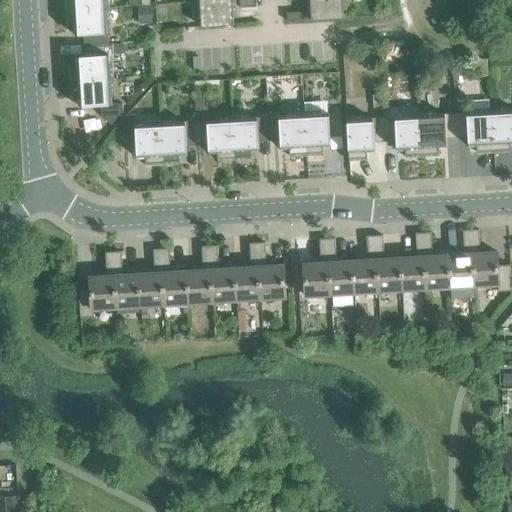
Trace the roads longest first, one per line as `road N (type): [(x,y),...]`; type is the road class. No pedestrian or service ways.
road 1 (tertiary): [(511,198),(87,221),(45,195)]
road 2 (tertiary): [(45,195),(33,173),(26,0)]
